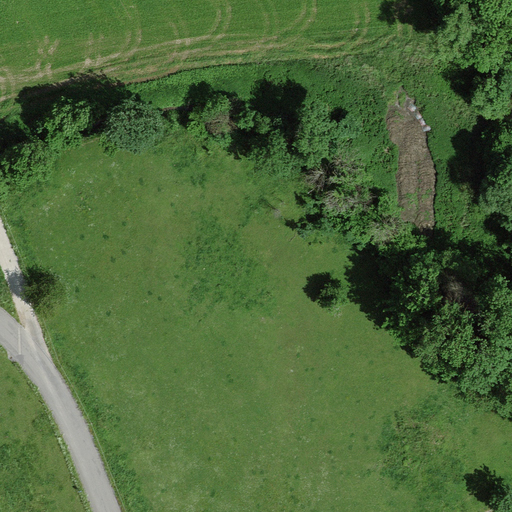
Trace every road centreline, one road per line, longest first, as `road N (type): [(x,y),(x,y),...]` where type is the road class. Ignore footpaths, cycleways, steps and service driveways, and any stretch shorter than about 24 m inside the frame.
road 1 (unclassified): [(108,511),(80,437),(40,367),(0,325)]
road 2 (track): [(40,367),(0,245)]
